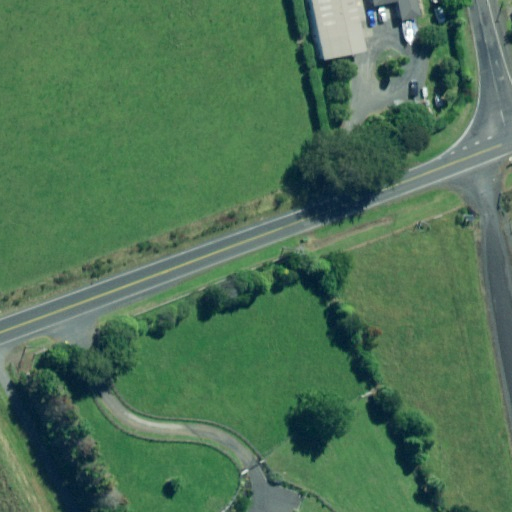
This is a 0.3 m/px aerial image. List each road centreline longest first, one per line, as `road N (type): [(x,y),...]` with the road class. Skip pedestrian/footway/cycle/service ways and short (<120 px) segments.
road 1 (tertiary): [(509,141),(0,330)]
road 2 (unclassified): [(509,141),(477,0)]
